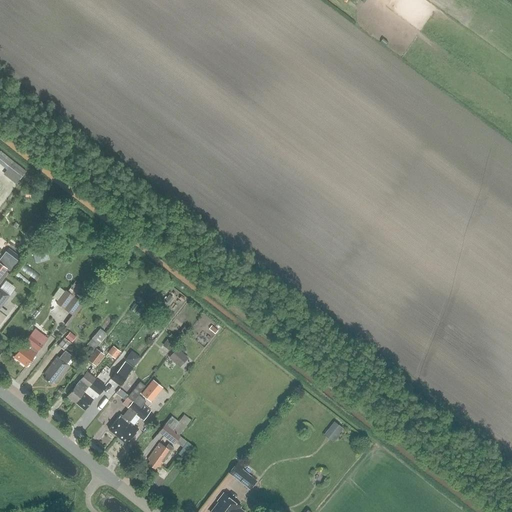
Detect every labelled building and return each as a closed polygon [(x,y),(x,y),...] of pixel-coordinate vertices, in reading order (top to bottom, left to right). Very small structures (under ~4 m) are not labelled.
[(1,152),(0,152),(0,164),(20,180),(24,174),(26,172),(1,152)] [(33,198),(34,189),(27,188),(26,198),(33,198)] [(35,263),(49,260),(46,250),(33,254),(35,263)] [(5,252),(0,258),(0,263),(8,269),(10,271),(18,261),(5,252)] [(6,271),(0,279),(0,284),(8,273),(6,271)] [(0,313),(0,307),(2,305),(15,288),(5,281),(0,286),(0,322),(1,323),(5,317),(0,313)] [(58,301),(56,303),(65,309),(74,297),(79,291),(80,288),(74,283),(68,292),(66,291),(65,292),(58,301)] [(165,301),(170,304),(174,298),(169,295),(165,301)] [(217,330),(211,325),(208,329),(215,334),(217,330)] [(185,326),(180,333),(183,336),(189,329),(185,326)] [(100,329),(87,345),(88,345),(93,350),(94,351),(107,334),(104,332),(100,329)] [(32,332),(13,357),(26,367),(45,342),(32,332)] [(69,332),(65,337),(72,342),(76,337),(69,332)] [(64,338),(57,346),(63,350),(70,343),(64,338)] [(166,340),(162,346),(169,351),(174,345),(166,340)] [(115,359),(120,351),(113,347),(108,355),(115,359)] [(178,348),(172,355),(178,361),(184,354),(178,348)] [(97,365),(104,356),(104,355),(96,349),(87,360),(95,367),(97,365)] [(70,366),(67,364),(72,357),(64,350),(59,357),(58,357),(44,374),(46,376),(44,379),(51,384),(54,381),(56,384),(70,366)] [(126,362),(117,373),(125,379),(134,368),(126,362)] [(78,383),(67,397),(76,403),(95,379),(86,372),(80,380),(81,381),(79,384),(78,383)] [(116,373),(111,378),(120,386),(125,380),(125,379),(117,373),(116,373)] [(95,379),(76,403),(84,410),(97,393),(99,394),(105,386),(95,379)] [(153,380),(141,395),(150,402),(162,388),(153,380)] [(121,415),(109,430),(117,437),(143,405),(144,405),(146,402),(139,396),(142,391),(141,390),(144,386),(140,383),(137,387),(127,398),(133,402),(128,408),(129,409),(123,417),(121,415)] [(143,405),(117,437),(126,444),(138,429),(134,426),(140,418),(144,421),(152,412),(144,405),(143,405)] [(178,423),(184,428),(190,420),(184,415),(178,423)] [(171,417),(159,433),(174,445),(175,443),(180,446),(184,440),(178,436),(184,428),(178,423),(171,417)] [(335,422),(328,431),(337,438),(344,429),(335,422)] [(159,468),(171,452),(173,449),(167,445),(166,448),(159,443),(147,460),(150,462),(148,464),(155,470),(157,466),(159,468)] [(197,447),(191,443),(186,450),(183,447),(178,454),(188,461),(197,447)] [(239,462),(230,473),(251,490),(258,481),(245,471),(247,468),(239,462)] [(245,511),(241,509),(242,507),(224,493),(217,502),(218,503),(210,511),(245,511)]
